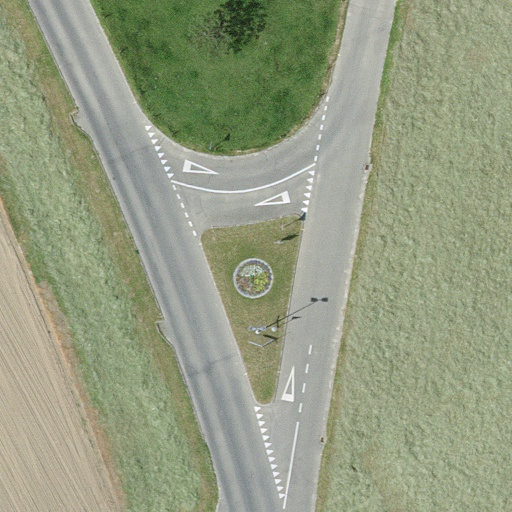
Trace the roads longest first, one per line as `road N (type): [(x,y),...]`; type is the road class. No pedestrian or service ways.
road 1 (unclassified): [(279,511),(294,486),(347,158)]
road 2 (unclassified): [(145,193),(191,304),(255,511)]
road 3 (unclassified): [(55,0),(145,193)]
road 4 (unclassified): [(347,158),(217,194),(145,193)]
road 5 (unclassified): [(347,158),(377,0)]
